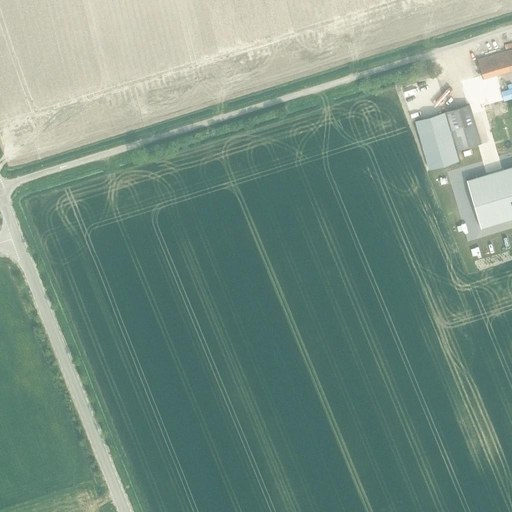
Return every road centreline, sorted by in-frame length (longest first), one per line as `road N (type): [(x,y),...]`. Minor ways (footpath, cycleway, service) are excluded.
road 1 (unclassified): [(0,186),(511,28)]
road 2 (tertiary): [(123,511),(15,237)]
